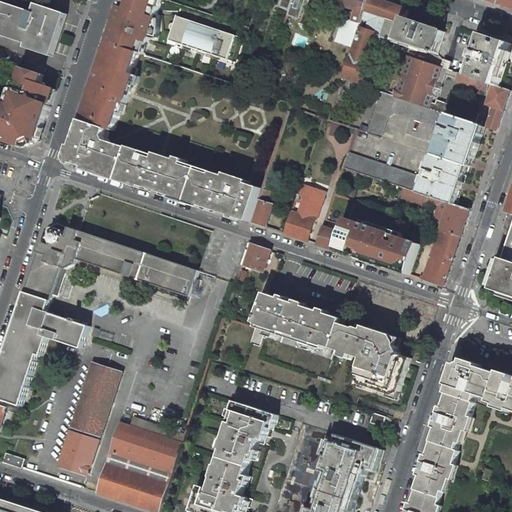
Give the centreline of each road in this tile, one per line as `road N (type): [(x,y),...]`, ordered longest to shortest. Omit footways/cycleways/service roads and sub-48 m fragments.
road 1 (residential): [(459,303),(49,167)]
road 2 (residential): [(387,511),(459,303)]
road 3 (residential): [(105,0),(49,167)]
road 4 (residential): [(459,303),(511,145)]
road 5 (residential): [(49,167),(0,312)]
road 6 (residential): [(128,511),(0,469)]
